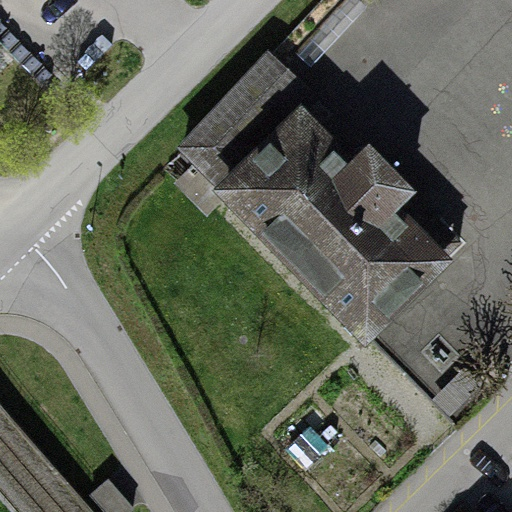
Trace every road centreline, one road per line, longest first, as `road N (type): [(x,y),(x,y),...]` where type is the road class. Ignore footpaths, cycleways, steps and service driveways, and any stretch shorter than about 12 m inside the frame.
road 1 (residential): [(9,224),(58,279),(202,511)]
road 2 (unclassified): [(9,224),(236,0)]
